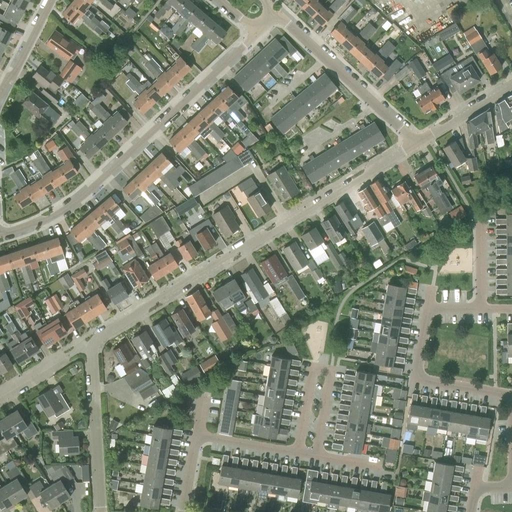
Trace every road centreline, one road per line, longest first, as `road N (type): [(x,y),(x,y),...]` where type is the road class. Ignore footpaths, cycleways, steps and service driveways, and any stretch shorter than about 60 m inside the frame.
road 1 (residential): [(93,344),(416,141)]
road 2 (residential): [(0,235),(60,211),(89,189),(256,31)]
road 3 (residential): [(511,421),(507,395),(417,372),(428,309),(481,309)]
road 4 (residential): [(298,453),(313,367),(330,370),(315,456)]
road 5 (residential): [(298,453),(198,436),(183,511)]
road 6 (residential): [(102,511),(93,344)]
